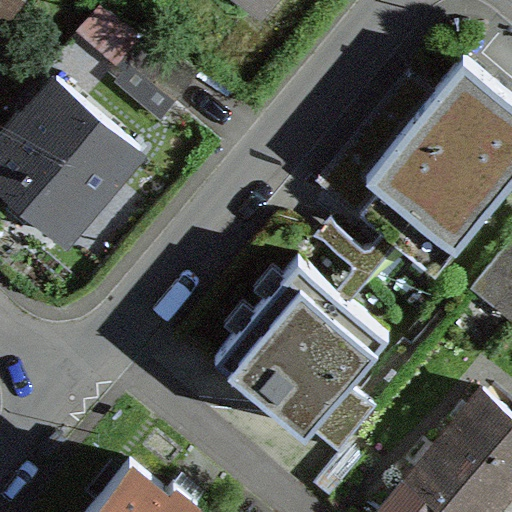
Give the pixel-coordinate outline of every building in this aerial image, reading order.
[(0,0),(0,10),(9,16),(18,0),(0,0)] [(203,67),(142,28),(122,53),(177,99),(203,67)] [(435,85),(367,167),(383,181),(365,203),(388,222),(390,224),(409,202),(428,219),(456,242),(511,175),(511,91),(464,52),(435,85)] [(367,167),(435,85),(409,64),(317,176),(359,211),(365,203),(383,181),(367,167)] [(0,177),(64,231),(138,143),(58,75),(0,143),(0,177)] [(368,246),(334,217),(333,211),(315,230),(322,231),(355,260),(337,281),(349,291),(405,225),(416,234),(428,219),(409,202),(390,224),(388,222),(368,246)] [(498,301),(511,284),(511,235),(471,283),(499,306),(501,304),(498,301)] [(300,250),(216,351),(305,426),(309,421),(347,376),(389,324),(349,291),(337,281),(300,250)] [(511,284),(498,301),(501,304),(511,313),(511,284)] [(347,376),(309,421),(339,447),(377,402),(347,376)] [(440,511),(447,504),(456,511),(485,511),(511,480),(511,407),(485,384),(384,503),(394,511),(440,511)] [(84,511),(199,511),(190,504),(197,496),(174,478),(168,486),(131,456),(84,511)]
